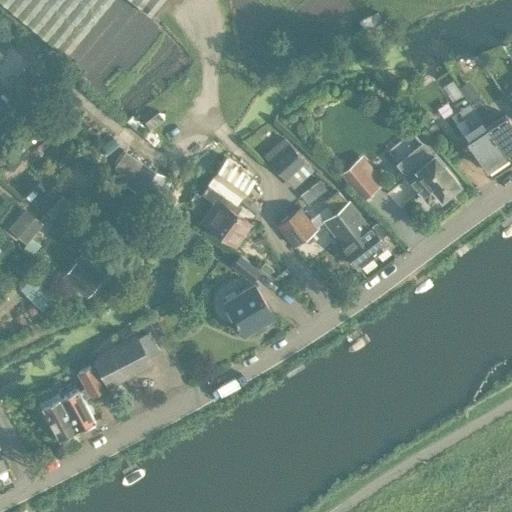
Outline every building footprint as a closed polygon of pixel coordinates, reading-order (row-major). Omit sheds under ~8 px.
[(162,0),(0,0),(66,57),(113,0),(131,0),(150,15),(162,0)] [(376,11),(358,21),(371,45),(388,35),(376,11)] [(478,98),(471,103),(486,127),(504,153),(511,147),(511,122),(506,113),(494,121),(478,98)] [(470,102),(458,110),(474,135),(467,140),(485,167),(504,153),(486,127),(471,103),(470,102)] [(284,136),(263,155),(287,182),(308,163),(284,136)] [(423,139),(399,159),(409,171),(408,173),(431,200),(440,193),(445,199),(463,183),(438,152),(436,154),(423,139)] [(167,175),(165,174),(134,156),(119,181),(153,200),(167,175)] [(253,174),(227,156),(213,176),(239,194),(253,174)] [(360,161),(345,173),(366,198),(380,186),(360,161)] [(310,199),(328,186),(321,178),(304,191),(310,199)] [(208,183),(201,193),(214,203),(202,220),(235,243),(237,241),(239,241),(243,234),(243,232),(250,222),(236,213),(241,206),(240,205),(208,183)] [(42,203),(60,212),(68,195),(51,186),(42,203)] [(371,227),(342,189),(328,199),(337,212),(328,219),(338,233),(337,234),(342,241),(343,240),(347,245),(345,246),(349,243),(371,227)] [(138,200),(117,219),(124,228),(132,233),(136,225),(131,222),(146,209),(138,200)] [(277,223),(294,245),(317,228),(300,205),(277,223)] [(6,226),(21,239),(36,221),(21,207),(6,226)] [(349,243),(345,246),(360,266),(390,244),(385,237),(390,232),(380,220),(371,227),(349,243)] [(187,225),(177,240),(189,248),(199,233),(187,225)] [(261,271),(240,253),(230,264),(252,282),(261,271)] [(76,261),(62,276),(86,298),(99,283),(76,261)] [(235,319),(234,320),(236,323),(237,322),(244,333),(260,324),(258,321),(268,314),(270,317),(273,315),(256,288),(253,282),(224,301),(235,319)] [(97,357),(112,386),(155,364),(140,335),(97,357)] [(108,387),(96,363),(81,371),(94,395),(108,387)] [(60,397),(77,432),(95,423),(78,388),(60,397)] [(77,432),(60,397),(41,406),(58,441),(77,432)] [(0,466),(8,463),(0,443),(0,466)]
